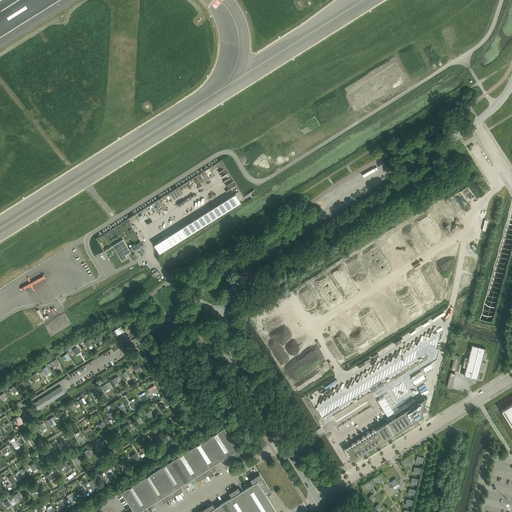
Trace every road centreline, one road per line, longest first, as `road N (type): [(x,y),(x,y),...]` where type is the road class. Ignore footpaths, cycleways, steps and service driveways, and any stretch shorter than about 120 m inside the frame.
road 1 (unclassified): [(475,123),(253,264),(229,299),(228,360),(317,500)]
road 2 (unclassified): [(317,500),(511,376)]
